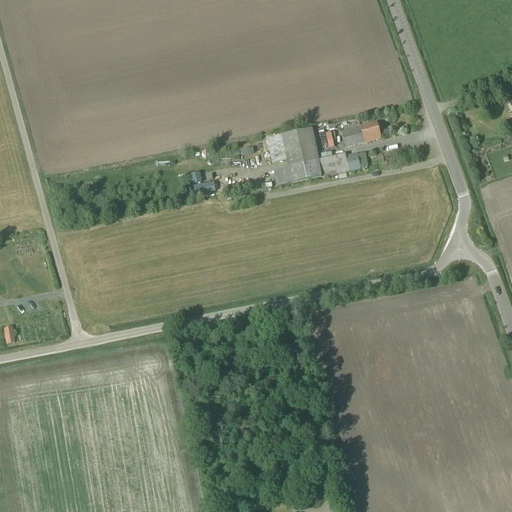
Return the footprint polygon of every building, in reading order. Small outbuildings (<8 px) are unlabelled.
[(380,139),(376,124),(361,128),(341,133),(346,150),(365,144),(380,139)] [(319,161),(312,130),(266,140),(272,165),(286,162),(288,168),(273,171),(276,189),(349,173),(368,169),(364,155),(357,156),(357,155),(345,157),(345,156),(319,161)] [(332,150),(338,149),(335,133),(329,134),(332,150)] [(269,169),(260,170),(261,178),(270,177),(269,169)] [(201,184),(199,175),(190,176),(192,186),(201,184)] [(317,185),(319,193),(346,187),(344,179),(317,185)] [(258,197),(231,202),(233,209),(259,204),(258,197)] [(7,346),(16,344),(13,328),(4,330),(7,346)]
